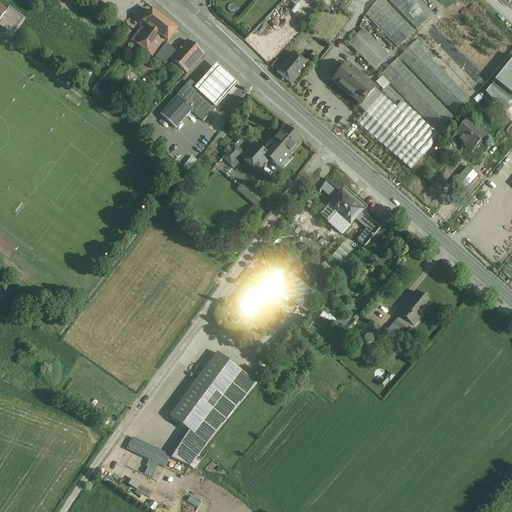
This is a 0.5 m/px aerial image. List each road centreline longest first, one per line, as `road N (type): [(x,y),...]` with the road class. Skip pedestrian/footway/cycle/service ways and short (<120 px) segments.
road 1 (unclassified): [(332,144),(62,511)]
road 2 (secondary): [(511,302),(332,144)]
road 3 (secondary): [(332,144),(172,3)]
